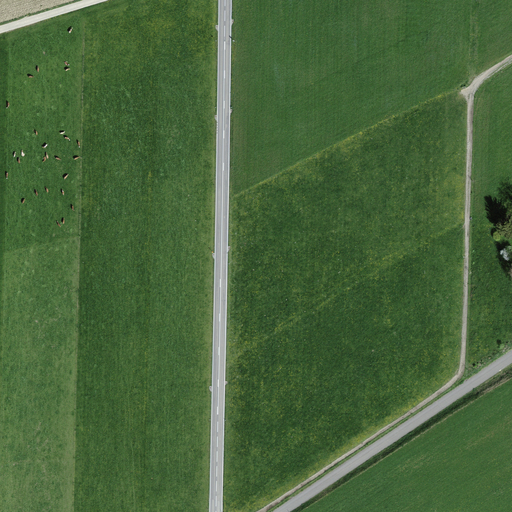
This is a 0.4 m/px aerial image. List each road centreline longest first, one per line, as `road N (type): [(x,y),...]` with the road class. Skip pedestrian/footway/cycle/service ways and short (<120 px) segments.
road 1 (track): [(261,511),(459,371),(470,98),(483,76),(511,57)]
road 2 (tertiary): [(224,0),(215,511)]
road 3 (unclassified): [(511,356),(280,511)]
